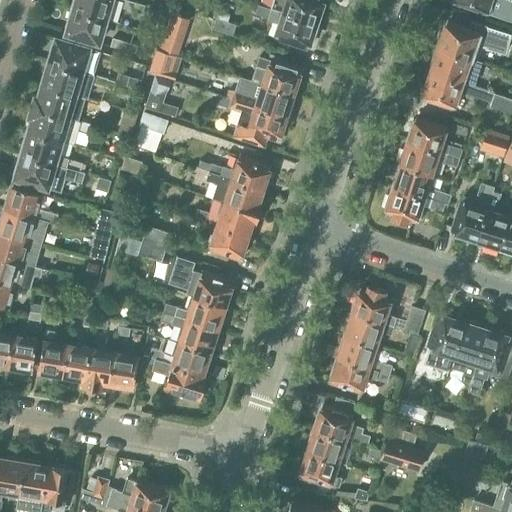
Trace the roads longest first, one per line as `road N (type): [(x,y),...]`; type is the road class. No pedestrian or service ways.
road 1 (residential): [(244,454),(0,411)]
road 2 (residential): [(315,228),(390,0)]
road 3 (residential): [(244,454),(315,228)]
road 4 (residential): [(511,292),(315,228)]
